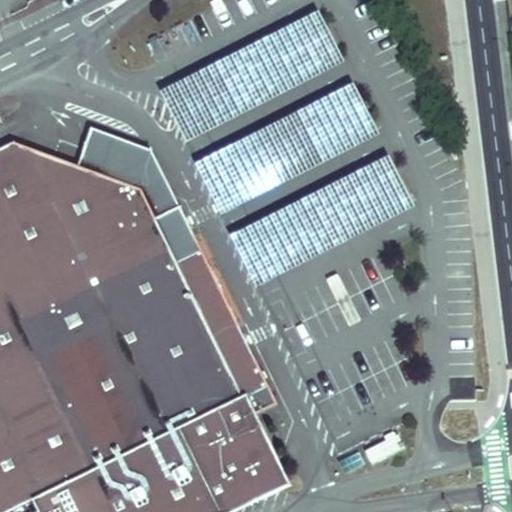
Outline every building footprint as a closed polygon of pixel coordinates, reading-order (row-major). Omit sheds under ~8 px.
[(188,271),(211,260),(155,148),(94,126),(82,161),(145,184),(188,271)] [(292,147),(302,167),(323,157),(313,137),(292,147)] [(188,271),(145,184),(82,161),(16,138),(0,146),(0,511),(4,511),(38,495),(46,511),(226,511),(295,478),(252,391),(271,381),(211,260),(188,271)] [(330,282),(351,323),(362,318),(340,276),(330,282)] [(384,459),(394,454),(384,434),(374,439),(384,459)]
